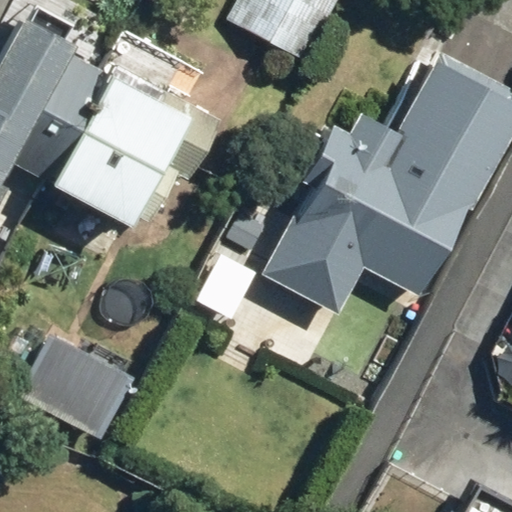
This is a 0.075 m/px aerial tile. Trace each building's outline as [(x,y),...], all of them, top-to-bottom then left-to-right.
[(23,0),(0,44),(0,182),(17,151),(155,225),(202,137),(213,143),(228,116),(78,36),(91,13),(66,0),(23,0)] [(328,0),(228,0),(220,14),(296,57),(328,0)] [(263,269),(337,310),(365,258),(425,290),(511,128),(511,78),(442,41),(400,117),(357,94),(263,269)] [(138,367),(50,320),(15,386),(103,432),(138,367)] [(436,511),(508,511),(451,483),(436,511)]
